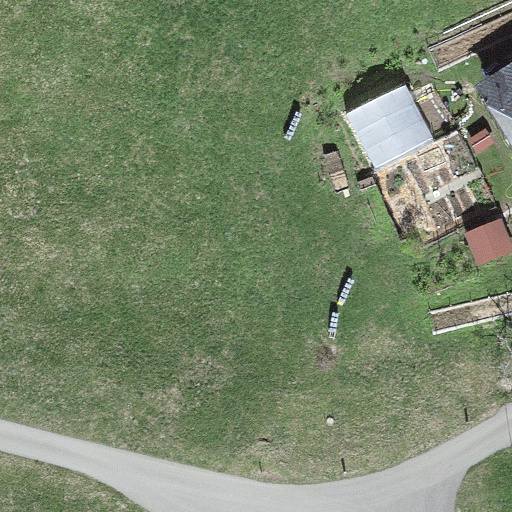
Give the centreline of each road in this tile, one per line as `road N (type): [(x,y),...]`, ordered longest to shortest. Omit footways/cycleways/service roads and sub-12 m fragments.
road 1 (track): [(0,434),(291,511)]
road 2 (track): [(358,511),(511,426)]
